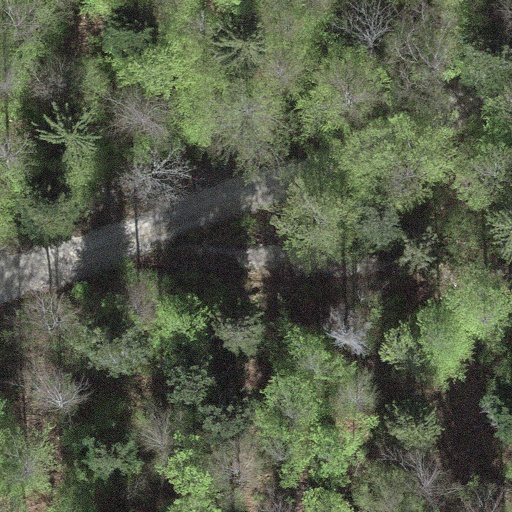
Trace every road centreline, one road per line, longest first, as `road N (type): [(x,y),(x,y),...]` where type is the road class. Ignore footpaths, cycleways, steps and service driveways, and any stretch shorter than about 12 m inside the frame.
road 1 (track): [(511,93),(0,276)]
road 2 (track): [(23,268),(511,307)]
